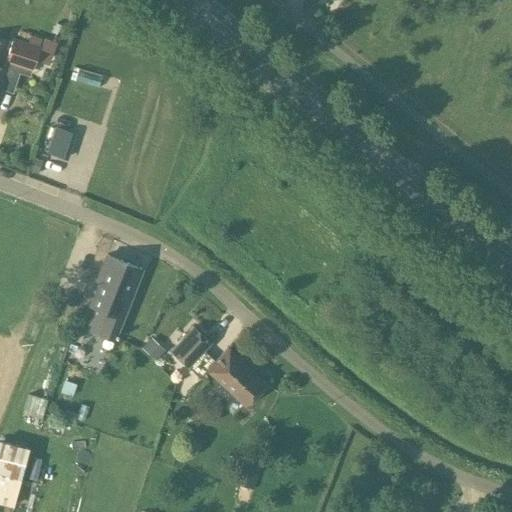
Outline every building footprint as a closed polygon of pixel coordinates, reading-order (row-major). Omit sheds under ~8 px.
[(32,70),(41,46),(13,37),(5,61),(32,70)] [(63,158),(71,134),(52,128),(45,152),(63,158)] [(107,312),(99,334),(114,340),(142,269),(107,254),(96,280),(100,281),(90,305),(107,312)] [(200,378),(207,371),(245,407),(267,383),(228,347),(215,361),(203,350),(210,342),(193,326),(171,350),(200,378)] [(65,367),(48,414),(65,420),(82,374),(65,367)] [(24,463),(29,447),(0,439),(0,503),(14,507),(14,506),(13,506),(24,463)]
